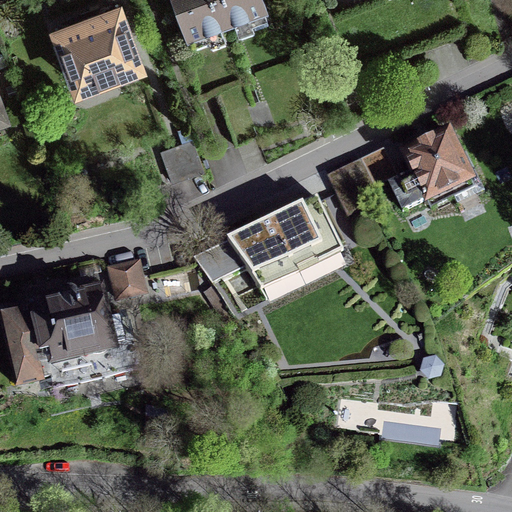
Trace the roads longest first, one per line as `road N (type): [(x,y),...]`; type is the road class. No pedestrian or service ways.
road 1 (residential): [(511,59),(222,207),(127,241),(0,268)]
road 2 (residential): [(0,478),(483,511)]
